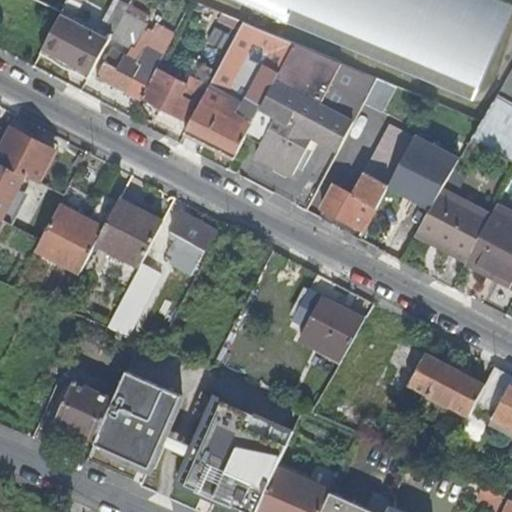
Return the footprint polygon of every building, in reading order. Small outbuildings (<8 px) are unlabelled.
[(113,0),(101,24),(115,31),(125,13),(129,5),(118,0),(113,0)] [(234,0),(242,3),(242,0),(262,0),(264,1),(262,6),(271,10),(269,16),(287,24),(287,23),(473,101),(511,10),(511,5),(498,0),(234,0)] [(115,31),(113,37),(135,48),(147,25),(125,13),(115,31)] [(98,33),(62,14),(44,49),(79,68),(98,33)] [(186,133),(234,159),(246,135),(275,81),(295,44),(244,22),(211,86),(196,114),(194,118),(186,133)] [(29,36),(11,28),(5,40),(22,49),(29,36)] [(145,53),(135,48),(130,58),(139,63),(145,53)] [(98,78),(139,100),(143,94),(149,80),(151,81),(164,57),(147,49),(145,53),(139,63),(130,58),(114,50),(98,78)] [(183,119),(185,115),(188,109),(196,114),(211,86),(192,77),(188,84),(170,75),(178,60),(166,54),(164,57),(151,81),(142,97),(183,119)] [(497,97),(511,105),(511,104),(511,71),(507,80),(497,97)] [(385,82),(377,78),(369,94),(376,98),(385,82)] [(257,155),(285,170),(320,104),(275,81),(246,135),(263,144),(257,155)] [(511,105),(497,97),(482,122),(473,138),(486,146),(511,160),(511,105)] [(354,122),(320,104),(285,170),(294,174),(314,137),(339,150),(354,122)] [(188,109),(185,115),(194,118),(196,114),(188,109)] [(403,125),(399,131),(413,139),(415,136),(417,132),(403,125)] [(55,151),(15,129),(10,126),(8,131),(6,134),(0,130),(0,154),(3,148),(28,162),(22,173),(27,176),(39,182),(55,151)] [(322,209),(365,231),(390,185),(411,144),(413,139),(399,131),(393,128),(386,142),(395,147),(378,179),(368,173),(357,196),(335,185),(322,209)] [(460,159),(415,136),(413,139),(411,144),(455,168),(460,159)] [(411,144),(390,185),(406,193),(400,205),(407,209),(408,208),(411,209),(416,198),(419,191),(436,200),(441,191),(455,168),(411,144)] [(0,164),(0,217),(5,221),(27,176),(3,166),(0,164)] [(436,200),(419,191),(416,198),(433,206),(436,200)] [(435,237),(470,256),(490,216),(441,191),(436,200),(433,206),(418,232),(433,240),(435,237)] [(149,212),(122,197),(119,204),(146,218),(163,227),(165,224),(148,215),(149,212)] [(39,248),(83,271),(99,241),(116,208),(103,201),(92,220),(87,222),(60,208),(39,248)] [(116,208),(99,241),(144,264),(163,227),(146,218),(119,204),(116,208)] [(177,260),(178,259),(197,269),(217,232),(184,214),(171,240),(177,243),(170,256),(177,260)] [(490,269),(511,280),(511,219),(510,218),(507,223),(491,214),(490,216),(470,256),(466,262),(488,274),(490,269)] [(154,273),(142,267),(114,321),(125,326),(154,273)] [(511,280),(490,269),(488,274),(485,279),(511,292),(511,280)] [(24,276),(18,287),(37,296),(42,286),(24,276)] [(308,339),(344,359),(366,320),(314,292),(300,320),(313,327),(308,339)] [(398,340),(377,379),(405,393),(410,384),(426,354),(398,340)] [(486,384),(426,353),(426,354),(410,384),(470,415),(473,410),(486,384)] [(382,438),(377,436),(359,428),(344,421),(316,411),(323,397),(340,404),(356,374),(340,366),(323,394),(313,411),(358,430),(380,441),(382,438)] [(511,385),(511,382),(511,375),(496,367),(486,384),(473,410),(492,420),(495,416),(511,425),(511,385)] [(358,369),(356,374),(340,404),(350,408),(350,407),(383,421),(377,436),(382,438),(405,393),(377,379),(358,369)] [(97,441),(96,444),(140,464),(145,453),(154,457),(182,395),(129,370),(115,401),(97,441)] [(55,422),(97,441),(115,401),(74,382),(55,422)] [(241,511),(242,510),(248,511),(258,511),(278,467),(295,431),(216,396),(178,481),(200,492),(207,489),(216,493),(218,500),(232,506),(239,511),(241,511)] [(316,411),(344,421),(350,408),(340,404),(323,397),(316,411)] [(350,407),(350,408),(344,421),(359,428),(377,436),(383,421),(350,407)] [(154,457),(145,453),(140,464),(149,468),(154,457)] [(321,511),(331,491),(278,467),(258,511),(321,511)] [(376,511),(331,491),(321,511),(376,511)]
